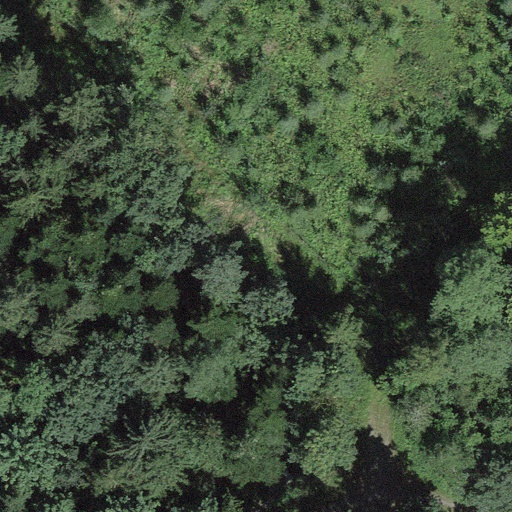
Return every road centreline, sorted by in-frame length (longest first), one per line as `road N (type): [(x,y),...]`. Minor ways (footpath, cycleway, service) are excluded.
road 1 (track): [(511,506),(409,420),(334,318)]
road 2 (track): [(409,420),(306,511)]
